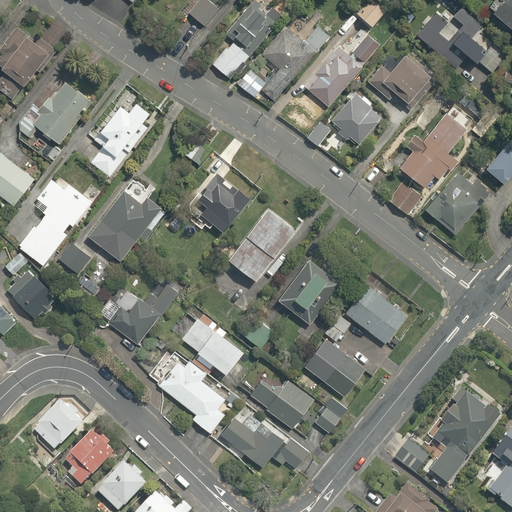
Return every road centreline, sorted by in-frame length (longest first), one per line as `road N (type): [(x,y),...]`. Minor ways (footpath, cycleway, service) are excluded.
road 1 (residential): [(63,0),(480,298)]
road 2 (residential): [(232,511),(82,372),(34,371),(0,400)]
road 3 (residential): [(480,298),(307,511)]
